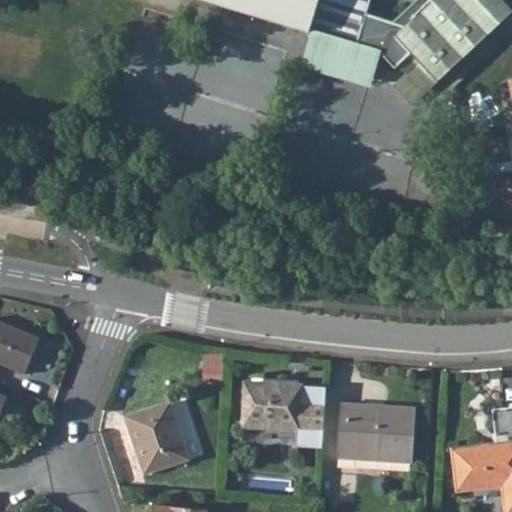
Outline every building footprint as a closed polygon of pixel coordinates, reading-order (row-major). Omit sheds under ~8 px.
[(192,0),(301,34),(372,54),(389,66),(406,51),(413,59),(400,71),(419,92),(508,12),(498,0),(410,0),(389,19),(363,11),(366,0),(192,0)] [(372,54),(301,34),(292,66),(362,86),(372,54)] [(400,71),(387,82),(407,103),(419,92),(400,71)] [(511,77),(503,79),(509,110),(511,109),(511,77)] [(0,365),(22,374),(36,336),(20,330),(15,327),(0,321),(0,365)] [(246,381),(243,424),(298,427),(296,444),(321,445),(324,389),(301,387),(301,385),(246,381)] [(188,396),(177,400),(195,455),(206,452),(188,396)] [(126,413),(140,453),(144,451),(150,468),(189,455),(169,399),(126,413)] [(339,404),(336,456),(412,461),(414,408),(339,404)] [(495,444),(453,449),(457,489),(502,484),(505,511),(511,511),(511,408),(491,411),(495,444)] [(144,451),(140,453),(146,469),(150,468),(144,451)] [(154,502),(153,511),(208,511),(209,506),(154,502)]
